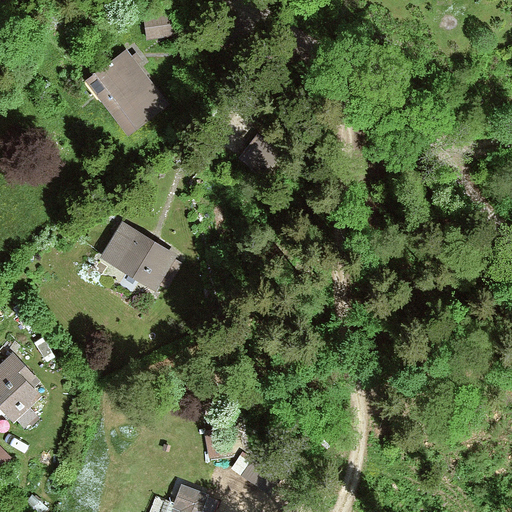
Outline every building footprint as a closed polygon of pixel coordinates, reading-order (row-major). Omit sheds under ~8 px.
[(176,8),(144,12),(147,38),(180,33),(176,8)] [(90,80),(122,126),(162,97),(129,52),(90,80)] [(257,131),(239,156),(268,179),(288,155),(257,131)] [(154,243),(123,226),(100,267),(162,302),(185,261),(154,243)] [(58,408),(12,359),(0,369),(0,414),(23,440),(58,408)] [(228,424),(204,429),(208,456),(233,451),(228,424)] [(217,511),(221,504),(182,488),(171,511),(217,511)]
